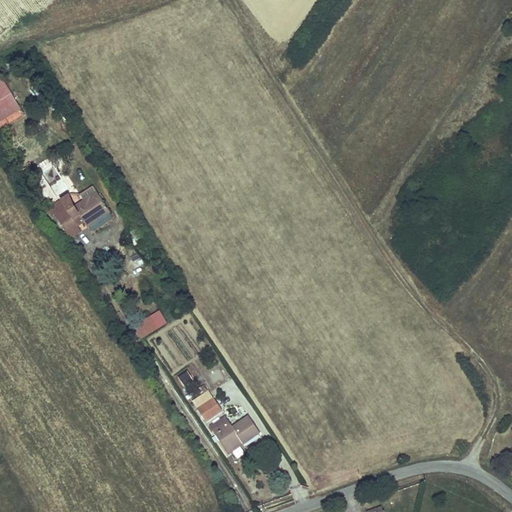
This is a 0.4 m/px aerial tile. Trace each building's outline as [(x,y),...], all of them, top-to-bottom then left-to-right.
[(0,130),(25,116),(0,75),(0,130)] [(115,220),(97,193),(93,188),(81,196),(71,196),(61,203),(59,201),(49,208),(71,240),(82,233),(79,228),(86,224),(93,236),(115,220)] [(142,339),(168,324),(160,311),(134,326),(142,339)] [(177,379),(184,388),(195,381),(187,371),(177,379)] [(216,400),(200,410),(208,422),(223,412),(216,400)] [(226,419),(212,429),(227,451),(241,441),(244,446),(260,435),(250,419),(233,430),(226,419)]
